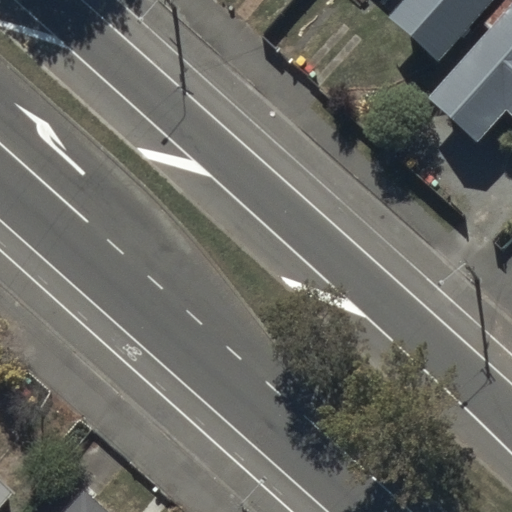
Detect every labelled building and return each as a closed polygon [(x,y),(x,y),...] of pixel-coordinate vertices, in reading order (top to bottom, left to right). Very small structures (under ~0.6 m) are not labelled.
[(333,0),(283,0),(255,33),(285,58),(333,0)] [(511,0),(385,0),(407,19),(385,44),(435,89),(511,2),(511,0)] [(511,30),(427,125),(472,167),(503,133),(511,141),(511,30)] [(0,511),(17,511),(23,505),(0,485),(0,511)] [(110,511),(83,487),(60,511),(110,511)]
